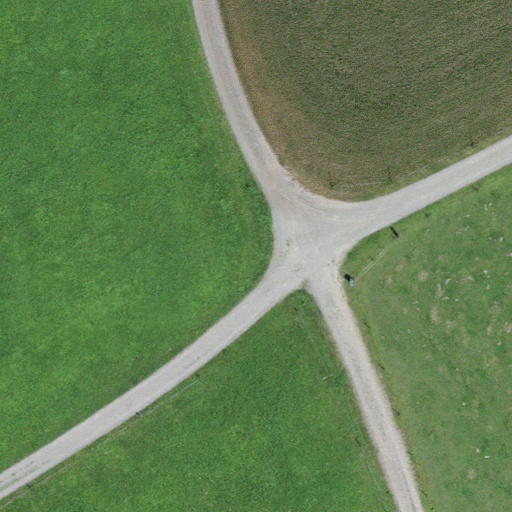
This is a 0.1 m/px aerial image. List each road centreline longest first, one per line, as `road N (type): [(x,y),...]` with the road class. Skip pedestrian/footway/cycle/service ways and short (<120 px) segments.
road 1 (track): [(0,486),(176,369),(351,229),(511,150)]
road 2 (track): [(411,511),(365,383),(244,121),(205,0)]
